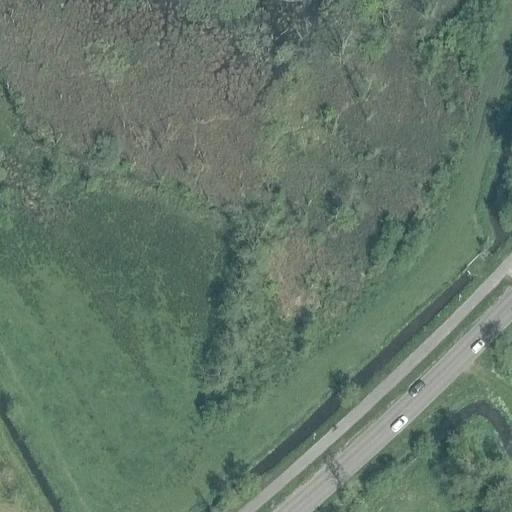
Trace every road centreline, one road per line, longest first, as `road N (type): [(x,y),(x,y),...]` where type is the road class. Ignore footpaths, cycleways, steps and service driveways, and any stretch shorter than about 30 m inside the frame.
road 1 (track): [(511,10),(463,213),(441,257),(162,511)]
road 2 (tertiary): [(292,511),(511,304)]
road 3 (track): [(89,511),(0,355)]
